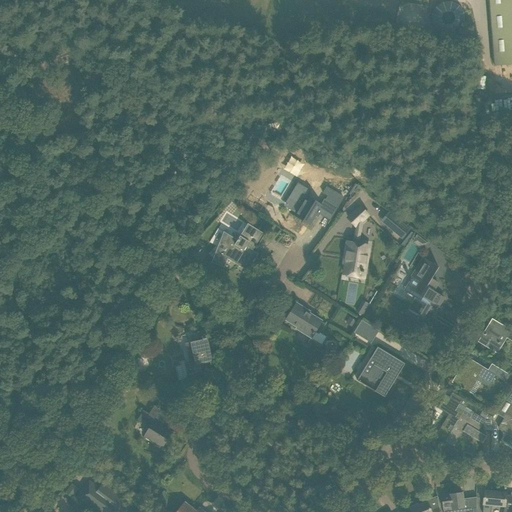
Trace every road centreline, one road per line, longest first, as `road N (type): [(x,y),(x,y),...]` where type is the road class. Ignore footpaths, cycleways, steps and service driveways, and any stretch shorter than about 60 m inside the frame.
road 1 (track): [(148,0),(267,40),(447,144),(511,123)]
road 2 (track): [(176,279),(135,235),(0,42)]
road 3 (residential): [(260,511),(209,471),(199,446),(248,332)]
road 4 (residential): [(394,439),(476,286)]
road 5 (residential): [(511,460),(434,458),(394,439)]
